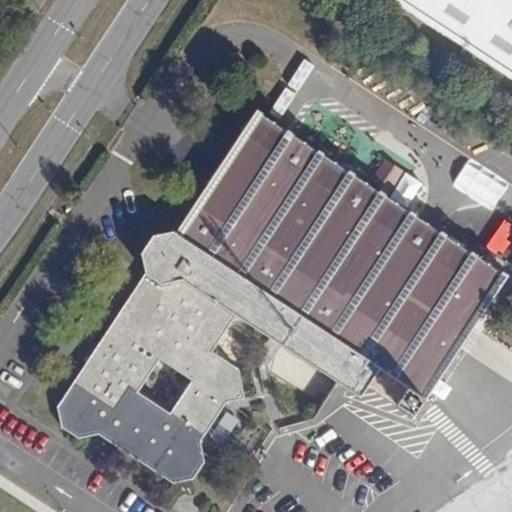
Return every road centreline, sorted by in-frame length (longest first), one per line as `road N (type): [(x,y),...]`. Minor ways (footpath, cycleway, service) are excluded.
road 1 (secondary): [(0,217),(145,0)]
road 2 (secondary): [(79,0),(0,122)]
